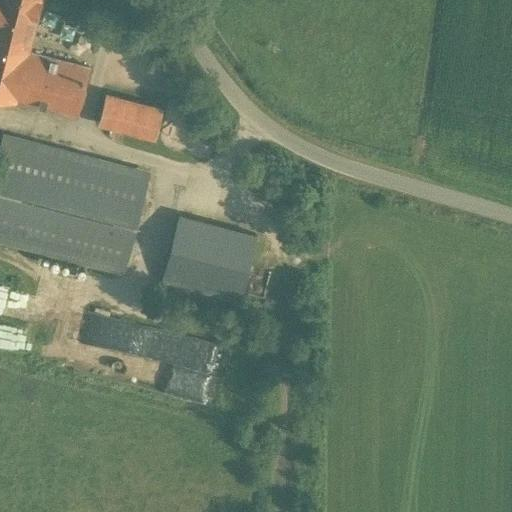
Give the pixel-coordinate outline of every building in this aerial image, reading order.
[(0,0),(0,43),(27,50),(40,0),(0,0)] [(27,50),(0,43),(0,96),(15,101),(16,98),(76,114),(89,67),(27,50)] [(98,124),(154,139),(163,105),(107,92),(98,124)] [(2,137),(0,144),(0,236),(122,269),(148,176),(2,137)] [(171,243),(161,281),(239,302),(249,264),(171,243)] [(2,291),(0,297),(0,305),(24,314),(28,300),(2,291)] [(231,342),(92,311),(87,337),(95,339),(88,372),(218,401),(231,342)]
